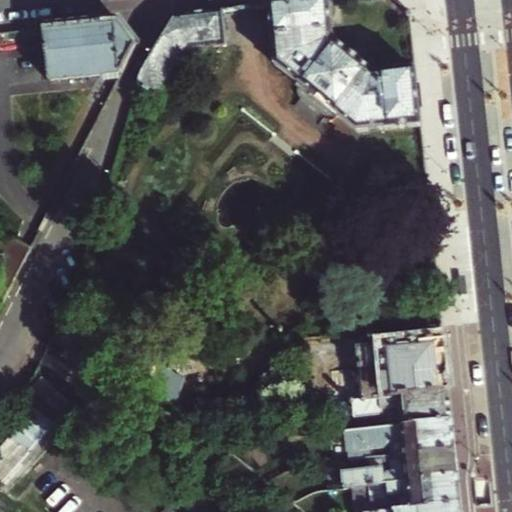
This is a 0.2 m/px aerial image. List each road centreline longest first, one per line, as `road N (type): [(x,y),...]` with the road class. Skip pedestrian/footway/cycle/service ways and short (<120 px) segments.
road 1 (secondary): [(459,0),(511,511)]
road 2 (residential): [(0,358),(173,0)]
